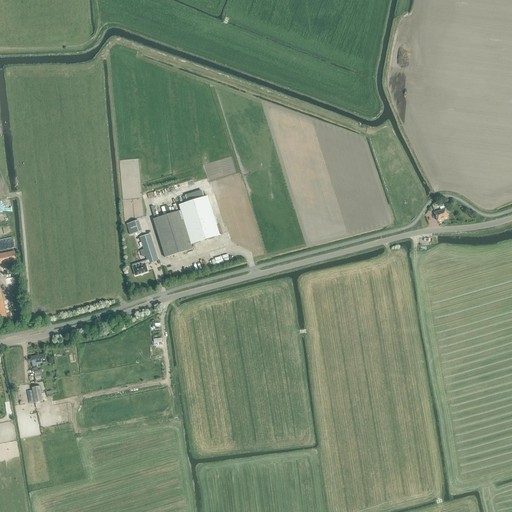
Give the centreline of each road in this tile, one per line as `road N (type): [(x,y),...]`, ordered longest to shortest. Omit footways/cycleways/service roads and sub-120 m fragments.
road 1 (tertiary): [(511,218),(411,234),(0,344)]
road 2 (track): [(82,397),(165,382),(165,299)]
road 3 (track): [(45,313),(31,315),(20,198),(0,197)]
